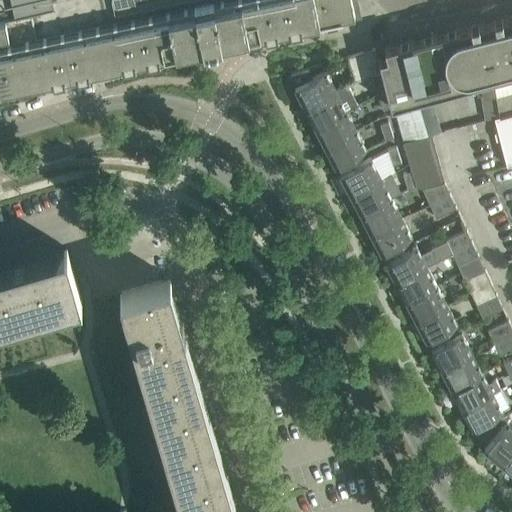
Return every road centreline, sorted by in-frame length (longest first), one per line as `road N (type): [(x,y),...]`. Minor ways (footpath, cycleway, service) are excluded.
road 1 (tertiary): [(460,511),(285,196),(240,140),(202,115),(150,101),(73,109),(0,133)]
road 2 (tertiary): [(0,170),(138,138),(187,150),(230,178),(284,248),(424,511)]
